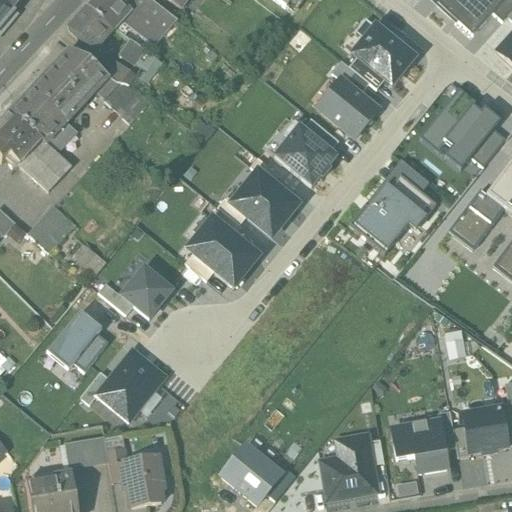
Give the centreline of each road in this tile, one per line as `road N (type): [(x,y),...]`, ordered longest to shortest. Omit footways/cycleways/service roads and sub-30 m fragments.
road 1 (residential): [(453,56),(225,337),(197,346)]
road 2 (residential): [(511,486),(359,511)]
